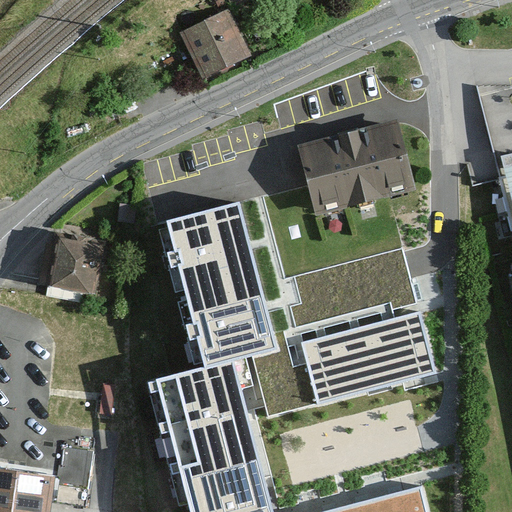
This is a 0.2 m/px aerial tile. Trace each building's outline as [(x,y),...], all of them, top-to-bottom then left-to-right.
[(223,17),(175,41),(197,90),(243,68),(223,17)] [(392,127),(292,151),(312,225),(412,201),(392,127)] [(511,174),(494,179),(504,221),(511,252),(511,174)] [(183,234),(213,369),(283,354),(253,219),(183,234)] [(106,255),(59,246),(50,298),(97,306),(106,255)] [(294,350),(309,418),(423,393),(407,325),(294,350)] [(173,378),(202,511),(205,511),(273,497),(243,363),(173,378)] [(62,483),(91,485),(93,449),(65,447),(62,483)] [(49,511),(55,473),(0,465),(0,511),(49,511)] [(415,511),(406,468),(273,497),(205,511),(415,511)]
